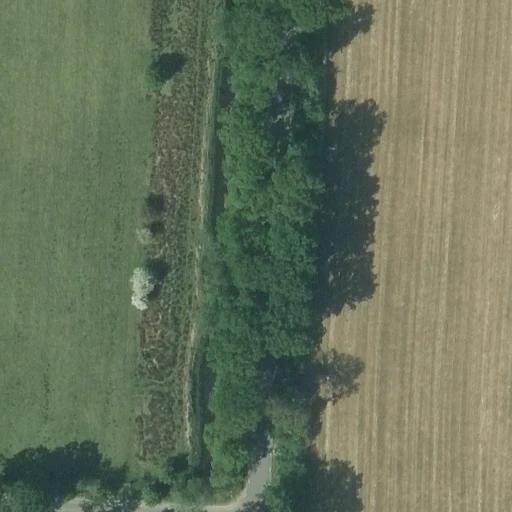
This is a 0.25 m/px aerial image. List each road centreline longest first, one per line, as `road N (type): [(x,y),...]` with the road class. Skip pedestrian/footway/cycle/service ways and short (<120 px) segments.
road 1 (tertiary): [(257,511),(283,0)]
road 2 (tertiary): [(174,511),(0,501)]
